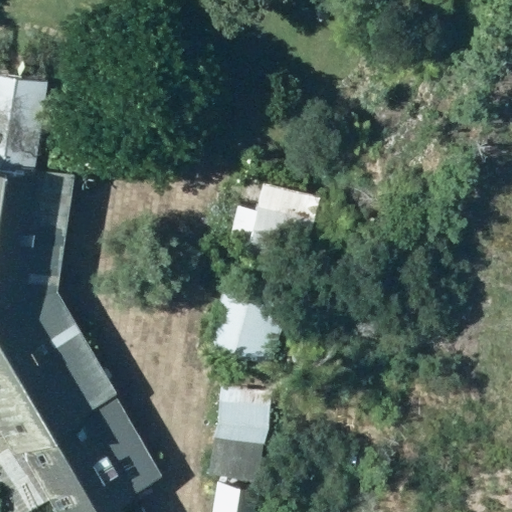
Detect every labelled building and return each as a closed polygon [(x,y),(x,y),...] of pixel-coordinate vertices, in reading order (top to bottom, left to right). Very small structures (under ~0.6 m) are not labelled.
[(161,458),(59,271),(77,144),(37,139),(48,64),(0,56),(0,486),(8,501),(49,478),(67,509),(161,458)] [(302,249),(321,180),(264,166),(247,235),(302,249)] [(227,260),(207,332),(271,351),(291,279),(227,260)] [(274,376),(224,366),(213,424),(263,432),(274,376)] [(258,511),(261,471),(210,468),(207,511),(258,511)]
